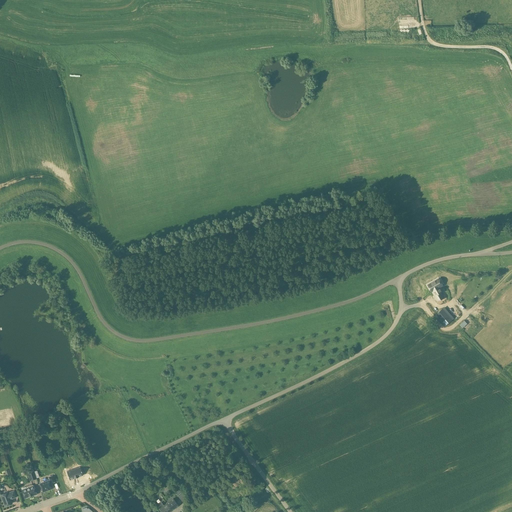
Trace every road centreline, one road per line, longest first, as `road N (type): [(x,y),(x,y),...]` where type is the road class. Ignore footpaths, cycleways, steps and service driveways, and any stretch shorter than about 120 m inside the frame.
road 1 (unclassified): [(222,420),(371,349),(400,312),(396,280),(430,262),(482,253)]
road 2 (unclassified): [(77,491),(222,420)]
road 3 (unclassified): [(418,0),(433,43),(492,47),(511,71)]
